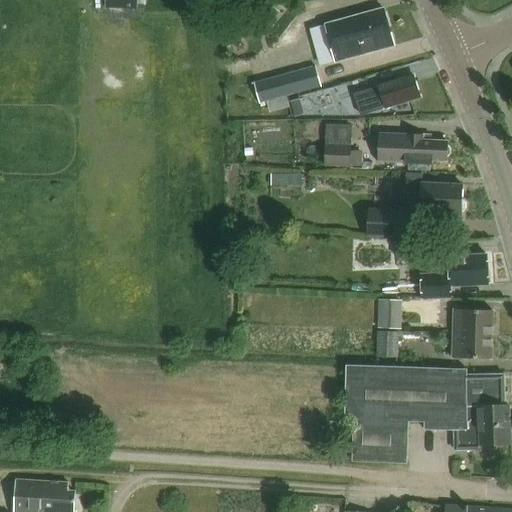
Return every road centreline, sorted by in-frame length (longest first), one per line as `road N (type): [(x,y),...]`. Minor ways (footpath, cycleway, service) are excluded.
road 1 (residential): [(429,483),(0,448)]
road 2 (residential): [(115,511),(129,484),(151,478),(364,493),(429,483)]
road 3 (tertiary): [(511,215),(456,52)]
